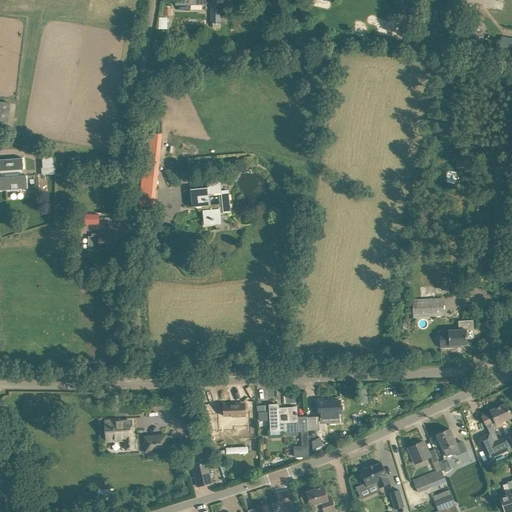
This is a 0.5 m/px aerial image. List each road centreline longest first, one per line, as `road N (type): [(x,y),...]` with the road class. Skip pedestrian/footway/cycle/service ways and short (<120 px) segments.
road 1 (unclassified): [(0,383),(511,366)]
road 2 (unknown): [(125,383),(126,215),(155,0)]
road 3 (unclassified): [(278,475),(511,372)]
